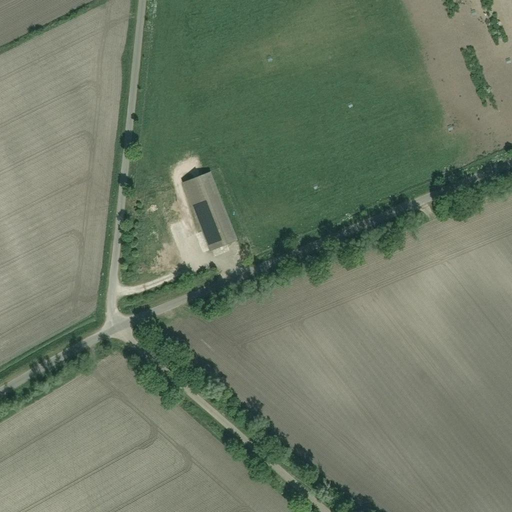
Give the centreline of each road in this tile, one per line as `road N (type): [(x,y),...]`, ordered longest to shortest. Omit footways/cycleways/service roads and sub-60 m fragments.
road 1 (residential): [(115,327),(511,162)]
road 2 (residential): [(141,0),(115,327)]
road 3 (residential): [(115,327),(324,511)]
road 4 (residential): [(0,395),(115,327)]
